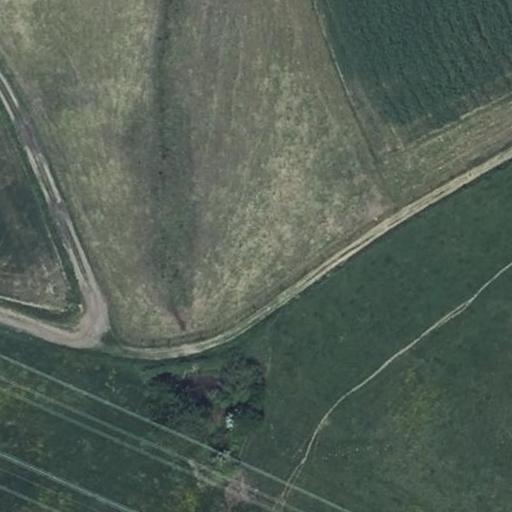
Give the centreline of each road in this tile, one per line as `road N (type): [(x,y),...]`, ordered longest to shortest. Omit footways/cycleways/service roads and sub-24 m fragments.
road 1 (track): [(511,153),(203,346),(137,353),(103,341)]
road 2 (track): [(103,341),(103,316),(78,252),(0,81)]
